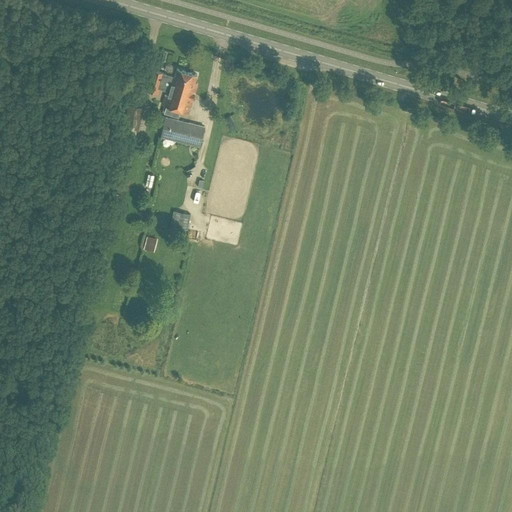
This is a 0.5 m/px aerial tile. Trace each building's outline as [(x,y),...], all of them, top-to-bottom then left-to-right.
[(177,69),(174,76),(153,70),(147,91),(158,94),(160,89),(167,91),(163,105),(188,113),(197,83),(195,82),(197,75),(177,69)] [(122,127),(138,130),(144,108),(128,104),(122,127)] [(161,137),(199,146),(204,126),(166,117),(161,137)] [(170,227),(179,230),(186,231),(190,215),(183,213),(181,222),(172,220),(170,227)] [(142,245),(151,247),(153,235),(144,233),(142,245)]
